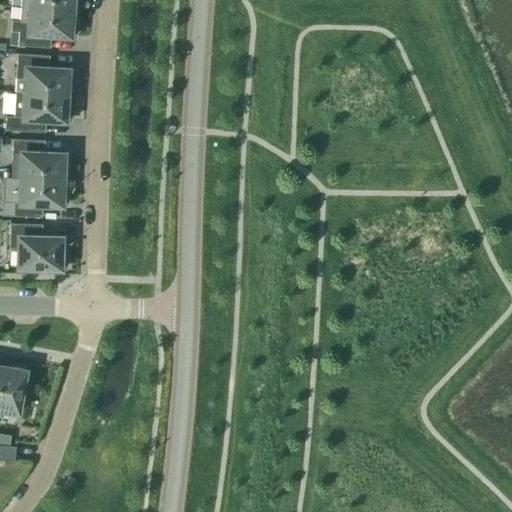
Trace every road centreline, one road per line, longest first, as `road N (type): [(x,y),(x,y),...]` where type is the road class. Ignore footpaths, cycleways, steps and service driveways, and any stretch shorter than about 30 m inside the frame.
road 1 (secondary): [(186,310),(202,0)]
road 2 (residential): [(108,0),(93,309)]
road 3 (residential): [(93,309),(48,468),(18,511)]
road 4 (secondary): [(169,511),(186,310)]
